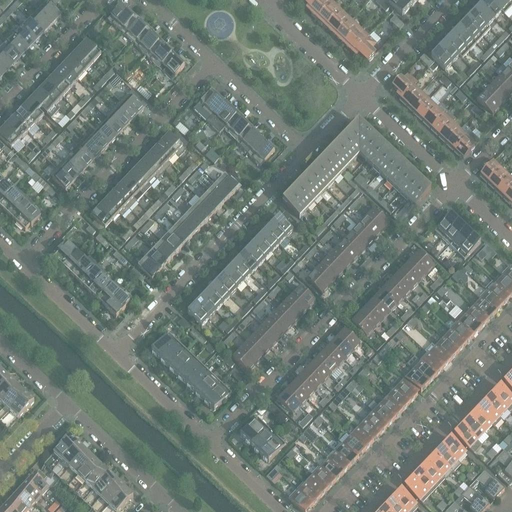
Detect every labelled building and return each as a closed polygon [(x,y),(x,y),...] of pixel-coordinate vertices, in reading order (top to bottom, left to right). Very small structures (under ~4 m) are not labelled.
[(18,9),(23,4),(19,0),(14,5),(18,9)] [(299,0),(311,11),(321,0),(299,0)] [(320,19),(333,5),(327,0),(321,0),(311,11),(320,19)] [(380,8),(385,4),(380,0),(378,0),(375,4),(380,8)] [(409,10),(399,0),(391,0),(388,4),(402,17),(409,10)] [(416,2),(413,0),(399,0),(409,10),(416,2)] [(504,16),(487,0),(486,0),(480,7),(494,20),(501,13),(504,16)] [(511,8),(502,0),(487,0),(504,16),(511,8)] [(511,7),(511,0),(502,0),(511,8),(511,7)] [(61,18),(47,4),(39,12),(40,14),(52,26),(61,18)] [(390,9),(385,4),(380,8),(385,13),(390,9)] [(13,14),(18,9),(14,5),(9,10),(13,14)] [(329,27),(342,14),(333,5),(320,19),(329,27)] [(121,33),(135,18),(122,6),(107,21),(121,33)] [(494,20),(480,7),(473,14),(490,30),(488,27),(494,20)] [(52,26),(40,14),(39,12),(30,21),(40,30),(44,35),(44,34),(44,35),(52,26)] [(337,36),(351,22),(342,14),(329,27),(337,36)] [(490,30),(473,14),(466,22),(483,38),(490,30)] [(404,26),(394,17),(390,22),(399,31),(404,26)] [(134,45),(148,29),(135,18),(121,33),(134,45)] [(44,35),(40,30),(30,21),(22,29),(36,42),(44,35)] [(346,44),(359,30),(351,22),(337,36),(346,44)] [(483,38),(466,22),(459,29),(476,45),(483,38)] [(36,42),(22,29),(14,37),(28,50),(28,51),(36,42)] [(146,57),(160,42),(153,35),(154,34),(148,29),(134,45),(146,57)] [(476,45),(459,29),(452,36),(469,53),(476,45)] [(355,52),(368,39),(359,30),(346,44),(355,52)] [(503,43),(509,37),(505,34),(500,40),(503,43)] [(469,53),(452,36),(445,44),(458,56),(462,60),(469,53)] [(28,50),(14,37),(6,45),(20,58),(20,59),(28,50)] [(371,52),(377,47),(368,39),(355,52),(367,64),(375,56),(371,52)] [(498,49),(503,43),(500,40),(494,46),(498,49)] [(158,70),(172,54),(160,42),(146,57),(158,70)] [(101,56),(87,43),(79,51),(79,52),(84,56),(93,65),(101,56)] [(458,56),(445,44),(438,51),(443,56),(452,65),(459,57),(462,60),(458,56)] [(20,58),(6,45),(0,50),(0,54),(2,56),(12,66),(12,67),(20,58)] [(504,54),(509,49),(505,45),(500,50),(504,54)] [(495,52),(491,49),(486,54),(489,58),(495,52)] [(504,54),(500,50),(496,55),(500,59),(504,54)] [(452,65),(443,56),(438,51),(431,59),(445,72),(452,65)] [(93,65),(84,56),(79,52),(71,60),(85,73),(93,65)] [(12,66),(2,56),(0,54),(0,71),(4,75),(12,66)] [(170,82),(185,67),(172,54),(158,70),(170,82)] [(484,63),(489,58),(486,54),(480,60),(484,63)] [(434,65),(425,56),(424,56),(420,60),(429,69),(434,65)] [(85,73),(71,60),(63,68),(64,69),(78,82),(85,73)] [(490,69),(494,64),(490,61),(486,66),(490,69)] [(475,72),(481,67),(477,63),(472,69),(475,72)] [(433,73),(438,68),(434,65),(429,69),(433,73)] [(490,69),(486,66),(481,71),(485,74),(490,69)] [(78,82),(64,69),(56,77),(70,90),(78,82)] [(469,78),(475,72),(472,69),(466,75),(469,78)] [(109,80),(115,75),(111,71),(105,76),(109,80)] [(511,76),(506,71),(499,78),(511,90),(511,76)] [(399,101),(417,83),(408,75),(402,82),(401,80),(393,89),(398,94),(397,95),(400,99),(399,101)] [(479,80),(475,76),(471,81),(475,85),(479,80)] [(70,90),(56,77),(48,85),(48,86),(62,99),(70,90)] [(443,86),(447,82),(443,78),(439,82),(443,86)] [(511,97),(511,90),(499,78),(492,86),(508,102),(511,97)] [(140,86),(133,79),(128,84),(135,91),(140,86)] [(102,89),(106,84),(102,80),(98,85),(102,89)] [(459,89),(465,83),(462,80),(456,86),(459,89)] [(475,85),(471,81),(466,86),(470,90),(475,85)] [(447,90),(451,85),(447,82),(443,86),(447,90)] [(407,109),(421,94),(413,87),(417,83),(399,101),(407,109)] [(97,94),(102,89),(98,85),(93,90),(97,94)] [(62,99),(48,86),(40,94),(41,94),(55,107),(62,99)] [(508,102),(492,86),(484,94),(500,110),(508,102)] [(139,106),(142,102),(131,92),(120,103),(136,118),(143,111),(139,106)] [(210,119),(225,103),(211,92),(194,110),(206,123),(210,119)] [(459,101),(463,96),(459,93),(455,97),(459,101)] [(55,107),(41,94),(30,105),(40,114),(44,118),(46,115),(47,116),(55,107)] [(415,116),(428,101),(421,94),(407,109),(415,116)] [(500,110),(484,94),(476,102),(492,118),(500,110)] [(86,105),(91,100),(87,96),(82,101),(86,105)] [(153,108),(159,102),(153,96),(147,102),(153,108)] [(463,105),(467,100),(463,96),(459,101),(463,105)] [(81,110),(86,105),(82,101),(77,106),(81,110)] [(423,123),(436,109),(428,101),(415,116),(423,123)] [(136,118),(120,103),(113,111),(129,126),(129,125),(136,118)] [(224,130),(238,115),(225,103),(210,119),(224,130)] [(44,118),(40,114),(30,105),(30,104),(22,112),(36,126),(44,118)] [(430,131),(447,113),(440,106),(436,109),(423,123),(430,131)] [(474,116),(479,111),(475,108),(470,112),(474,116)] [(129,126),(113,111),(106,118),(122,133),(122,132),(129,126)] [(478,120),(483,115),(479,111),(474,116),(478,120)] [(36,126),(22,112),(14,120),(27,134),(36,126)] [(70,122),(75,117),(71,113),(66,118),(70,122)] [(438,138),(452,124),(455,120),(447,113),(430,131),(438,138)] [(236,143),(250,128),(243,120),(238,115),(224,130),(236,143)] [(70,122),(66,118),(61,123),(65,127),(70,122)] [(122,133),(106,118),(109,121),(102,128),(115,140),(122,133)] [(27,134),(14,120),(13,120),(6,128),(20,142),(27,134)] [(490,131),(494,127),(490,123),(486,127),(490,131)] [(446,146),(460,131),(452,124),(438,138),(446,146)] [(299,220),(327,191),(341,177),(359,157),(415,210),(431,193),(358,125),(283,204),(299,220)] [(20,142),(6,128),(5,128),(0,133),(0,139),(11,150),(20,142)] [(115,140),(102,128),(95,135),(108,148),(108,147),(114,141),(115,140)] [(248,155),(262,140),(250,128),(236,143),(248,155)] [(454,153),(468,139),(460,131),(446,146),(454,153)] [(108,148),(95,135),(92,132),(85,140),(101,155),(108,148)] [(193,137),(189,132),(185,137),(190,140),(193,137)] [(56,136),(52,133),(48,137),(52,141),(56,136)] [(462,161),(480,142),(472,134),(468,139),(454,153),(462,161)] [(183,148),(170,136),(162,143),(176,156),(178,158),(185,151),(183,148)] [(52,141),(48,137),(43,143),(47,146),(52,141)] [(101,155),(85,140),(78,147),(94,162),(101,155)] [(264,164),(275,153),(262,140),(248,155),(260,168),(264,164)] [(176,156),(162,143),(156,151),(168,163),(176,156)] [(203,147),(200,144),(195,148),(201,153),(205,149),(203,147)] [(94,162),(78,147),(71,154),(71,155),(87,170),(94,162)] [(11,153),(6,148),(1,153),(2,152),(8,157),(11,153)] [(36,158),(41,153),(36,149),(32,154),(36,158)] [(155,151),(149,158),(164,173),(171,166),(168,163),(156,151),(155,150),(155,151)] [(36,158),(32,154),(27,159),(31,163),(36,158)] [(87,170),(71,155),(64,162),(80,177),(86,170),(87,171),(87,170)] [(149,158),(148,158),(142,166),(141,165),(154,178),(157,181),(164,173),(149,158)] [(23,165),(18,159),(14,163),(20,168),(23,165)] [(80,177),(64,162),(57,170),(73,185),(79,177),(80,178),(80,177)] [(487,185),(501,171),(493,163),(479,177),(487,185)] [(204,173),(209,168),(205,164),(200,169),(204,173)] [(29,170),(23,165),(20,168),(25,173),(29,170)] [(154,178),(141,165),(141,166),(135,173),(134,173),(147,185),(154,178)] [(73,185),(57,170),(49,177),(65,193),(73,185)] [(495,193),(509,178),(501,171),(487,185),(495,193)] [(134,173),(128,180),(140,193),(147,185),(134,173)] [(196,181),(201,176),(197,173),(192,178),(196,181)] [(357,185),(364,178),(361,174),(354,182),(357,185)] [(503,200),(511,190),(511,175),(509,178),(495,193),(503,200)] [(41,181),(40,180),(35,176),(31,180),(37,185),(41,181)] [(239,190),(224,176),(216,185),(231,199),(239,190)] [(191,186),(196,181),(192,178),(187,183),(191,186)] [(369,182),(364,178),(357,185),(362,190),(369,182)] [(140,193),(128,180),(127,180),(126,181),(121,188),(133,200),(140,193)] [(46,186),(41,181),(37,185),(42,190),(46,186)] [(0,206),(13,192),(5,184),(0,188),(0,206)] [(231,199),(216,185),(209,193),(223,207),(231,199)] [(133,200),(121,188),(113,195),(126,208),(133,200)] [(56,195),(49,189),(46,193),(52,199),(56,195)] [(181,197),(185,193),(181,189),(177,194),(180,198),(181,197)] [(371,198),(375,194),(370,189),(366,193),(371,198)] [(511,208),(511,206),(511,190),(503,200),(511,208)] [(354,200),(359,194),(356,191),(351,197),(354,200)] [(0,208),(7,216),(22,201),(13,192),(0,206),(0,208)] [(223,207),(209,193),(201,201),(215,215),(223,207)] [(176,203),(180,198),(177,194),(172,199),(176,203)] [(380,199),(375,194),(371,198),(376,203),(380,199)] [(126,208),(113,195),(113,196),(111,197),(106,202),(119,215),(122,218),(129,210),(126,208)] [(16,224),(31,209),(22,201),(7,216),(16,224)] [(215,215),(201,201),(193,210),(207,223),(215,215)] [(356,210),(361,205),(357,201),(352,206),(356,210)] [(119,215),(106,202),(106,203),(99,210),(112,222),(119,215)] [(385,211),(389,207),(383,202),(380,206),(385,211)] [(165,214),(170,210),(166,206),(161,211),(165,214)] [(351,215),(356,210),(352,206),(347,211),(351,215)] [(394,212),(389,207),(385,211),(390,216),(394,212)] [(31,229),(40,220),(41,219),(31,209),(16,224),(25,233),(30,228),(31,229)] [(112,222),(99,210),(92,218),(96,221),(92,226),(101,234),(112,222)] [(207,223),(193,210),(185,218),(199,232),(207,223)] [(165,214),(161,211),(156,216),(160,219),(165,214)] [(389,226),(373,211),(366,219),(382,234),(389,226)] [(332,222),(338,217),(335,214),(330,219),(332,222)] [(442,240),(458,223),(450,216),(434,233),(442,240)] [(341,225),(346,220),(342,217),(337,221),(341,225)] [(199,232),(185,218),(177,226),(191,240),(199,232)] [(293,231),(279,218),(272,226),(286,239),(293,231)] [(382,234),(366,219),(358,226),(374,242),(382,234)] [(336,230),(341,225),(337,221),(333,226),(336,230)] [(149,231),(154,226),(150,222),(145,227),(149,231)] [(449,247),(465,230),(458,223),(442,240),(449,247)] [(191,240),(177,226),(169,234),(184,248),(191,240)] [(286,239),(272,226),(265,233),(279,246),(286,239)] [(374,242),(358,226),(351,234),(367,250),(374,242)] [(144,236),(149,231),(145,227),(140,232),(144,236)] [(95,233),(89,228),(86,231),(92,237),(95,233)] [(318,238),(324,231),(321,228),(315,235),(318,238)] [(456,254),(472,237),(465,230),(449,247),(456,254)] [(279,246),(265,233),(258,240),(272,254),(279,246)] [(184,248),(169,234),(161,243),(176,257),(184,248)] [(328,242),(332,237),(329,234),(324,239),(328,242)] [(367,250),(351,234),(343,242),(359,257),(367,250)] [(101,246),(104,242),(99,237),(95,240),(101,246)] [(464,262),(480,245),(472,237),(456,254),(464,262)] [(133,248),(138,243),(134,239),(129,244),(133,248)] [(328,242),(324,239),(319,244),(323,247),(328,242)] [(272,254),(258,240),(251,248),(265,261),(272,254)] [(110,247),(104,242),(101,246),(106,251),(110,247)] [(359,257),(343,242),(336,250),(352,265),(359,257)] [(62,268),(77,253),(67,243),(57,254),(58,255),(53,260),(62,268)] [(176,257),(161,243),(153,251),(168,265),(176,257)] [(129,252),(133,248),(129,244),(125,249),(129,252)] [(433,249),(429,245),(425,249),(429,253),(433,249)] [(303,256),(309,250),(306,246),(300,252),(303,256)] [(265,261),(251,248),(244,255),(258,269),(265,261)] [(313,258),(318,253),(314,249),(309,254),(313,258)] [(438,253),(433,249),(429,253),(434,258),(438,253)] [(352,265),(336,250),(328,258),(344,273),(352,265)] [(168,265),(153,251),(146,259),(160,273),(168,265)] [(298,262),(303,256),(300,252),(294,258),(298,262)] [(484,260),(487,257),(482,252),(479,255),(484,260)] [(71,276),(86,261),(77,253),(62,268),(71,276)] [(122,258),(116,253),(113,257),(118,262),(122,258)] [(434,268),(418,253),(410,261),(426,277),(434,268)] [(313,258),(309,254),(304,259),(308,263),(313,258)] [(258,269),(244,255),(237,263),(251,276),(258,269)] [(484,260),(479,255),(476,258),(481,263),(484,260)] [(127,263),(122,258),(118,262),(123,267),(127,263)] [(344,273),(328,258),(321,266),(337,281),(344,273)] [(160,273),(146,259),(138,268),(152,282),(160,273)] [(448,263),(444,259),(439,263),(444,267),(448,263)] [(80,285),(94,270),(86,261),(71,276),(80,285)] [(289,270),(295,264),(292,261),(286,267),(289,270)] [(426,277),(410,261),(403,269),(419,284),(426,277)] [(251,276),(237,263),(230,270),(244,283),(251,276)] [(453,267),(448,263),(444,267),(448,272),(453,267)] [(337,281),(321,266),(313,273),(330,289),(337,281)] [(284,276),(289,270),(286,267),(280,273),(284,276)] [(296,276),(300,271),(297,267),(292,272),(296,276)] [(472,272),(467,267),(464,270),(469,276),(472,272)] [(511,270),(509,268),(507,270),(501,276),(503,278),(511,286),(511,270)] [(419,284),(403,269),(395,277),(411,292),(419,284)] [(88,293),(103,278),(94,270),(80,285),(88,293)] [(136,279),(139,275),(134,270),(130,274),(136,279)] [(244,283),(230,270),(223,277),(237,291),(244,283)] [(330,289),(313,273),(306,281),(322,297),(330,289)] [(459,281),(462,278),(457,273),(454,276),(459,281)] [(141,285),(145,281),(139,275),(136,279),(141,285)] [(289,283),(293,278),(290,275),(285,280),(289,283)] [(275,285),(281,279),(278,276),(272,282),(275,285)] [(459,281),(454,276),(451,279),(456,284),(459,281)] [(237,291),(223,277),(216,285),(230,298),(237,291)] [(411,292),(395,277),(388,285),(404,300),(411,292)] [(97,301),(112,286),(103,278),(88,293),(97,301)] [(511,286),(503,278),(496,286),(510,300),(511,299),(511,298),(511,286)] [(438,288),(443,283),(439,279),(434,284),(438,288)] [(270,291),(275,285),(272,282),(266,288),(270,291)] [(510,300),(496,286),(492,283),(485,290),(486,292),(503,308),(504,306),(509,301),(510,300)] [(438,288),(434,284),(430,289),(434,293),(438,288)] [(230,298),(216,285),(209,292),(223,306),(230,298)] [(404,300),(388,285),(380,292),(396,308),(404,300)] [(106,310),(120,294),(112,286),(97,301),(106,310)] [(276,296),(281,291),(277,288),(272,293),(276,296)] [(315,303),(299,288),(292,296),(308,312),(315,303)] [(450,302),(444,297),(447,293),(442,288),(436,295),(441,300),(440,301),(446,306),(450,302)] [(261,300),(267,294),(263,291),(258,297),(261,300)] [(223,306),(209,292),(202,300),(216,313),(223,306)] [(396,308),(380,292),(373,300),(389,316),(396,308)] [(503,308),(486,292),(479,300),(481,302),(495,315),(497,314),(499,312),(502,309),(503,308)] [(271,301),(276,296),(272,293),(268,298),(271,301)] [(125,308),(129,303),(120,294),(106,310),(116,319),(126,309),(125,308)] [(423,304),(428,299),(424,295),(420,300),(423,304)] [(308,312),(292,296),(284,304),(300,319),(308,312)] [(261,300),(258,297),(252,303),(256,306),(261,300)] [(216,313),(202,300),(195,307),(209,320),(216,313)] [(389,316),(373,300),(366,308),(382,323),(389,316)] [(419,309),(423,304),(420,300),(415,305),(419,309)] [(495,315),(481,302),(474,310),(488,323),(489,322),(494,317),(495,315)] [(266,307),(262,303),(257,308),(261,312),(266,307)] [(300,319),(284,304),(277,312),(293,327),(300,319)] [(432,309),(427,304),(424,307),(429,312),(432,309)] [(247,315),(253,309),(249,306),(244,311),(247,315)] [(209,320),(195,307),(187,315),(201,328),(209,320)] [(429,312),(424,307),(421,310),(426,315),(429,312)] [(261,312),(257,308),(253,313),(256,317),(261,312)] [(382,323),(366,308),(358,316),(374,331),(382,323)] [(481,331),(466,317),(456,308),(448,316),(459,325),(473,339),(474,338),(479,332),(481,331)] [(488,323),(474,310),(466,317),(481,331),(482,330),(487,325),(488,323)] [(242,321),(247,315),(244,311),(238,317),(242,321)] [(413,314),(409,311),(405,316),(408,319),(413,314)] [(261,312),(256,317),(261,321),(266,316),(261,312)] [(293,327),(277,312),(269,320),(285,335),(293,327)] [(374,331),(358,316),(350,324),(366,339),(374,331)] [(408,319),(405,316),(400,321),(404,324),(408,319)] [(246,328),(251,323),(247,319),(243,324),(246,328)] [(191,329),(182,320),(178,325),(187,333),(191,329)] [(233,329),(239,324),(235,320),(230,326),(233,329)] [(285,335),(269,320),(262,327),(278,343),(285,335)] [(417,325),(412,320),(409,323),(414,328),(417,325)] [(414,328),(409,323),(402,331),(407,336),(414,328)] [(242,333),(246,328),(243,324),(238,329),(242,333)] [(473,339),(459,325),(451,333),(466,347),(467,346),(472,340),(473,339)] [(228,335),(233,329),(230,326),(224,332),(228,335)] [(394,335),(398,330),(394,326),(390,331),(394,335)] [(278,343),(262,327),(254,335),(271,351),(278,343)] [(200,337),(194,331),(190,335),(196,341),(200,337)] [(360,346),(344,331),(336,339),(352,354),(360,346)] [(389,340),(394,335),(390,331),(385,336),(389,340)] [(466,347),(451,333),(444,341),(458,355),(459,353),(464,348),(466,347)] [(160,361),(178,343),(168,334),(151,353),(160,361)] [(232,343),(236,338),(232,335),(228,340),(232,343)] [(271,351),(254,335),(247,343),(263,358),(271,351)] [(206,343),(200,337),(196,341),(203,347),(206,343)] [(400,343),(394,338),(391,342),(397,347),(400,343)] [(216,348),(221,342),(218,339),(212,345),(216,348)] [(352,354),(336,339),(329,347),(345,362),(352,354)] [(232,343),(228,340),(223,345),(227,348),(232,343)] [(458,355),(444,341),(436,349),(451,363),(452,361),(457,356),(458,355)] [(169,370),(186,351),(178,343),(160,361),(169,370)] [(263,358),(247,343),(240,351),(256,366),(263,358)] [(376,353),(381,348),(377,344),(373,349),(376,353)] [(215,351),(209,345),(205,349),(211,355),(215,351)] [(380,353),(377,356),(383,361),(385,359),(386,358),(388,355),(386,353),(390,349),(387,346),(380,353)] [(345,362),(329,347),(321,354),(338,370),(345,362)] [(451,363),(436,349),(429,357),(443,370),(445,369),(449,364),(451,363)] [(177,378),(195,360),(186,351),(169,370),(177,378)] [(256,366),(240,351),(232,359),(248,374),(256,366)] [(369,360),(374,355),(370,351),(365,357),(369,360)] [(224,363),(228,360),(222,353),(218,357),(224,363)] [(338,370),(321,354),(314,362),(330,377),(338,370)] [(383,361),(377,356),(372,361),(378,366),(383,361)] [(443,370),(429,357),(421,364),(436,378),(437,377),(442,372),(443,370)] [(436,378),(421,364),(414,358),(407,366),(414,372),(428,386),(432,383),(432,382),(435,379),(436,378)] [(186,386),(204,368),(195,360),(177,378),(186,386)] [(234,366),(228,360),(224,363),(231,370),(234,366)] [(330,377),(314,362),(307,370),(323,385),(330,377)] [(357,373),(362,368),(358,365),(353,369),(357,373)] [(195,394),(212,376),(204,368),(186,386),(195,394)] [(357,373),(353,369),(348,375),(352,378),(357,373)] [(244,379),(235,370),(230,375),(239,383),(244,379)] [(323,385),(307,370),(299,378),(315,393),(323,385)] [(369,376),(363,371),(361,374),(366,379),(369,376)] [(428,386),(414,372),(406,380),(421,394),(422,393),(427,387),(428,386)] [(0,392),(10,381),(3,374),(0,376),(0,392)] [(366,379),(361,374),(358,377),(363,382),(366,379)] [(204,403),(221,384),(212,376),(195,394),(204,403)] [(315,393),(299,378),(292,386),(308,401),(315,393)] [(342,389),(347,384),(343,380),(338,385),(342,389)] [(417,397),(399,380),(391,388),(395,392),(410,406),(411,404),(417,397)] [(0,408),(18,389),(10,381),(0,392),(0,408)] [(351,394),(358,387),(353,382),(346,389),(351,394)] [(214,413),(231,394),(221,384),(204,403),(214,413)] [(342,389),(338,385),(333,390),(337,394),(342,389)] [(308,401),(292,386),(284,393),(300,409),(308,401)] [(0,423),(26,396),(18,389),(0,408),(0,423)] [(351,394),(346,389),(343,392),(348,398),(351,394)] [(511,409),(511,399),(509,397),(501,389),(494,396),(493,397),(507,411),(509,413),(511,409)] [(410,406),(395,392),(388,400),(402,413),(403,412),(408,407),(410,406)] [(300,409),(284,393),(277,402),(293,417),(300,409)] [(0,423),(8,432),(34,404),(26,396),(0,423)] [(327,405),(332,400),(328,396),(323,401),(327,405)] [(507,411),(493,397),(491,398),(486,404),(485,405),(500,419),(507,411)] [(402,413),(388,400),(380,408),(395,421),(396,420),(401,415),(402,413)] [(322,409),(327,405),(323,401),(319,406),(322,409)] [(339,407),(334,402),(331,405),(336,410),(339,407)] [(336,410),(331,405),(328,408),(333,413),(336,410)] [(502,421),(500,419),(485,405),(484,406),(479,411),(478,413),(492,426),(494,428),(502,421)] [(278,418),(282,415),(272,406),(268,411),(277,419),(278,418)] [(395,421),(380,408),(373,415),(387,429),(388,428),(393,423),(395,421)] [(312,420),(317,415),(313,411),(308,416),(312,420)] [(492,426),(478,413),(476,414),(471,419),(470,421),(485,434),(492,426)] [(288,421),(282,415),(278,418),(284,425),(288,421)] [(387,429),(373,415),(365,423),(380,437),(381,436),(386,430),(387,429)] [(308,425),(312,420),(308,416),(304,421),(308,425)] [(319,418),(316,421),(321,426),(324,423),(319,418)] [(251,447),(268,429),(257,419),(240,437),(251,447)] [(318,429),(321,426),(316,421),(313,424),(318,429)] [(485,434),(470,421),(469,422),(464,427),(463,428),(477,442),(485,434)] [(297,429),(290,423),(287,427),(293,433),(297,429)] [(380,437),(365,423),(358,431),(372,445),(374,444),(379,438),(380,437)] [(477,442),(463,428),(462,430),(455,436),(469,450),(477,442)] [(259,456),(277,437),(268,429),(251,447),(259,456)] [(372,445),(358,431),(351,439),(365,453),(366,451),(371,446),(372,445)] [(307,442),(310,439),(304,434),(301,437),(307,442)] [(268,464),(286,446),(277,437),(259,456),(268,464)] [(301,437),(298,440),(304,445),(307,442),(301,437)] [(52,473),(78,446),(70,438),(44,466),(52,473)] [(365,453),(351,439),(343,447),(357,460),(359,459),(364,454),(365,453)] [(511,444),(506,439),(503,443),(508,448),(511,444)] [(467,457),(451,441),(444,448),(443,449),(459,465),(467,457)] [(60,481),(86,453),(78,446),(52,473),(60,481)] [(357,460),(343,447),(336,455),(350,468),(351,467),(356,462),(357,460)] [(459,465),(443,449),(442,451),(437,456),(436,457),(452,473),(460,465),(459,465)] [(494,458),(497,455),(492,450),(489,453),(494,458)] [(294,460),(297,457),(291,451),(288,454),(294,460)] [(511,460),(506,455),(504,452),(488,468),(491,471),(498,463),(506,469),(497,476),(509,488),(511,483),(511,460)] [(68,488),(94,461),(86,453),(60,481),(68,488)] [(494,458),(489,453),(486,456),(491,461),(494,458)] [(294,460),(288,454),(285,458),(291,463),(294,460)] [(350,468),(336,455),(328,462),(343,476),(344,475),(349,470),(350,468)] [(452,473),(436,457),(434,458),(429,464),(428,465),(445,481),(452,473)] [(75,496),(102,468),(94,461),(68,488),(75,496)] [(343,476),(328,462),(321,470),(335,484),(336,483),(341,477),(343,476)] [(445,481),(428,465),(424,469),(422,471),(421,473),(437,488),(445,481)] [(286,476),(277,467),(274,470),(279,475),(283,479),(286,476)] [(83,503),(109,476),(102,468),(75,496),(83,503)] [(281,479),(278,476),(279,475),(274,470),(266,478),(274,486),(281,479)] [(335,484),(321,470),(313,478),(328,492),(329,491),(334,485),(335,484)] [(437,488),(421,473),(419,474),(414,479),(413,480),(430,496),(437,488)] [(504,492),(497,484),(484,473),(469,488),(472,491),(479,484),(488,491),(485,495),(493,503),(504,492)] [(474,479),(469,474),(466,477),(471,482),(474,479)] [(49,490),(42,484),(34,476),(27,483),(42,498),(49,490)] [(91,511),(117,483),(109,476),(83,503),(91,511)] [(328,492),(313,478),(306,486),(320,500),(321,498),(326,493),(328,492)] [(430,496),(413,480),(412,482),(407,487),(405,489),(422,504),(430,496)] [(42,498),(27,483),(20,491),(35,505),(42,498)] [(92,511),(104,511),(125,491),(117,483),(91,511),(92,511)] [(320,500),(306,486),(304,484),(296,492),(313,507),(314,506),(316,504),(319,501),(320,500)] [(485,511),(489,508),(472,491),(469,488),(464,493),(461,497),(458,500),(454,504),(457,507),(464,500),(473,506),(469,511),(471,511),(485,511)] [(464,493),(462,492),(459,488),(456,492),(461,497),(464,493)] [(28,511),(35,505),(20,491),(13,498),(27,511),(28,511)] [(120,511),(133,498),(125,491),(104,511),(120,511)] [(313,507),(296,492),(288,500),(301,511),(308,511),(311,509),(313,507)] [(461,497),(456,492),(453,495),(458,500),(461,497)] [(418,509),(401,493),(400,495),(395,500),(393,502),(404,511),(414,511),(417,509),(418,509)] [(27,511),(13,498),(6,506),(12,511),(27,511)] [(404,511),(393,502),(392,503),(387,508),(386,509),(388,511),(404,511)] [(447,507),(442,502),(439,505),(444,510),(447,507)] [(60,506),(56,503),(52,507),(56,511),(60,506)]
